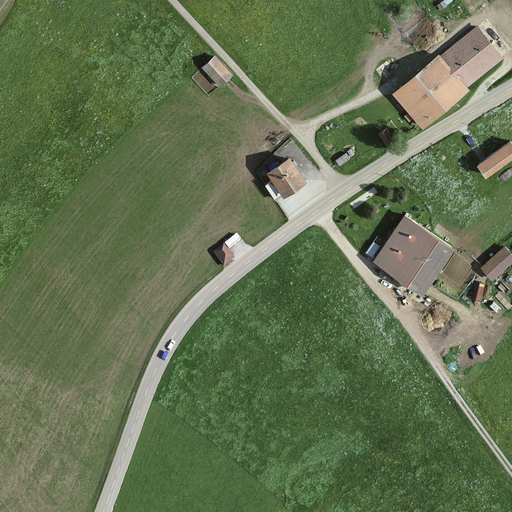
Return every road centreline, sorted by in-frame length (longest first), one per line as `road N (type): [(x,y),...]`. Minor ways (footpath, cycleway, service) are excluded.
road 1 (tertiary): [(344,188),(194,306),(165,354),(104,511)]
road 2 (track): [(511,469),(403,312),(318,209)]
road 3 (unclassified): [(344,188),(174,0)]
road 4 (tertiary): [(511,87),(344,188)]
